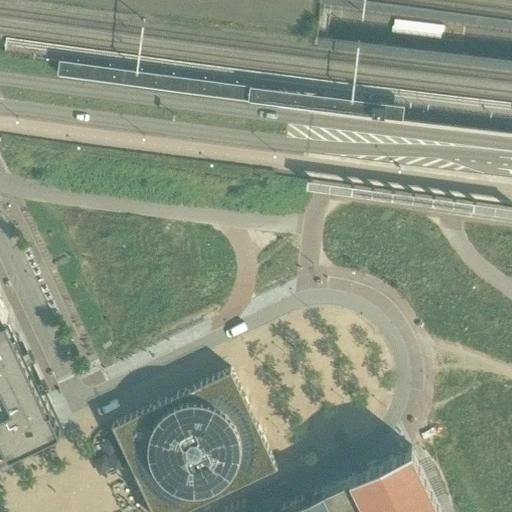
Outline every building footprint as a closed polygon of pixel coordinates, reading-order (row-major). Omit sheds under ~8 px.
[(384,101),(369,99),(368,105),(368,112),(382,114),(383,107),(384,101)] [(0,454),(61,426),(0,289),(0,454)] [(231,366),(111,422),(153,511),(175,511),(277,465),(231,366)] [(269,511),(443,511),(412,445),(269,511)] [(69,470),(84,511),(129,511),(123,493),(103,500),(89,463),(69,470)]
